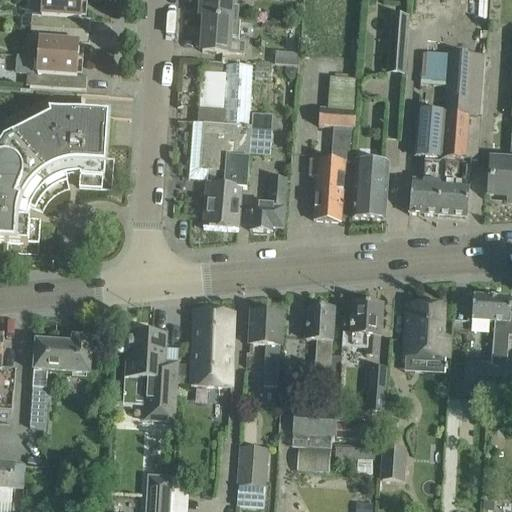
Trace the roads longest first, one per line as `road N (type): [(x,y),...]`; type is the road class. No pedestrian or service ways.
road 1 (tertiary): [(149,286),(511,259)]
road 2 (residential): [(149,286),(163,0)]
road 3 (tertiary): [(0,299),(149,286)]
